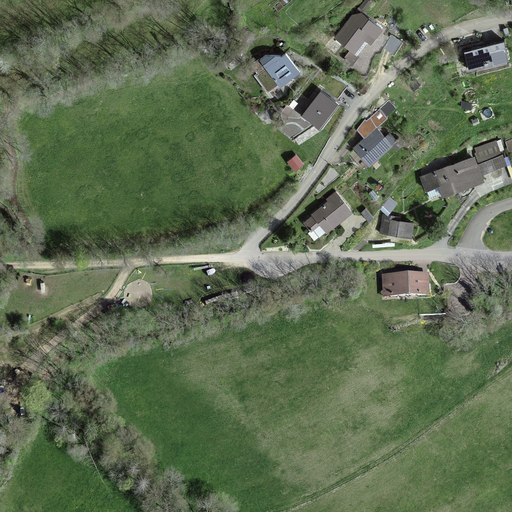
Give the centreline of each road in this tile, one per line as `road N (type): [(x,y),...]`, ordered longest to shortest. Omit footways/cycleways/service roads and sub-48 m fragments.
road 1 (residential): [(511,18),(450,35),(382,84),(245,258),(470,257)]
road 2 (track): [(245,258),(0,267)]
road 3 (track): [(17,415),(13,395),(25,371),(101,305),(133,264)]
